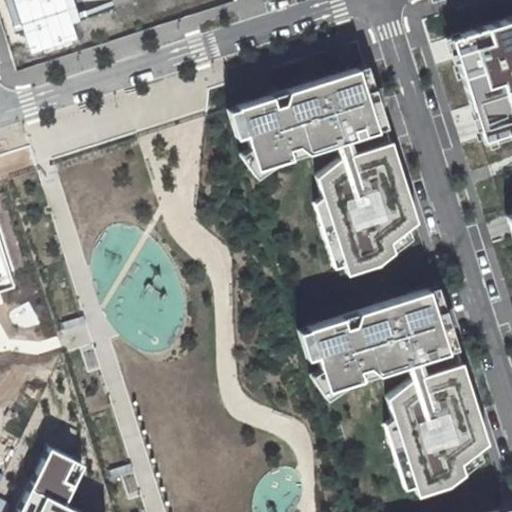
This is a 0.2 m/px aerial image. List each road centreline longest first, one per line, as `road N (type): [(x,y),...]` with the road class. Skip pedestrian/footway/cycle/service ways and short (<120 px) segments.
road 1 (residential): [(375,0),(511,417)]
road 2 (residential): [(360,0),(0,112)]
